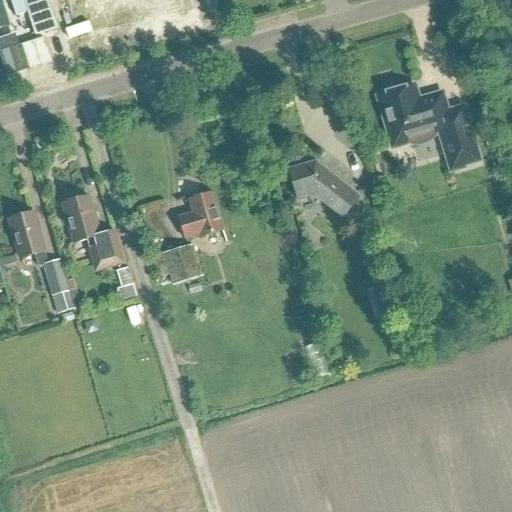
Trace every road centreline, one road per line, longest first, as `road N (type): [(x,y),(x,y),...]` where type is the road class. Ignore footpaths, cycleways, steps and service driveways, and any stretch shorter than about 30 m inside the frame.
road 1 (track): [(82,93),(208,511)]
road 2 (tertiary): [(0,117),(398,0)]
